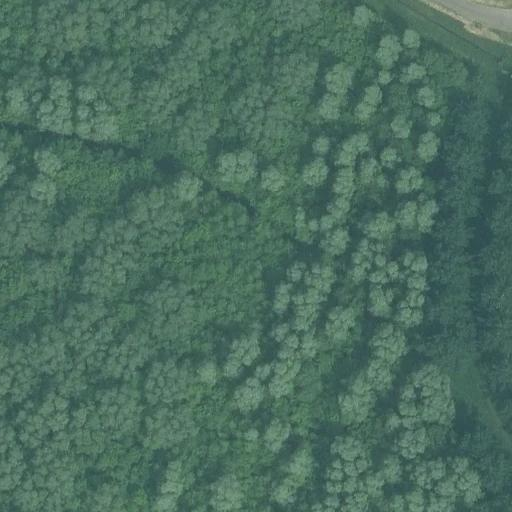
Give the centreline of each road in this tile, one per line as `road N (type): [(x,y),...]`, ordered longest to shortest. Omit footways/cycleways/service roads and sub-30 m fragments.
road 1 (track): [(497,447),(339,284),(189,183),(0,137)]
road 2 (track): [(497,447),(470,354),(471,236),(485,143),(511,72)]
